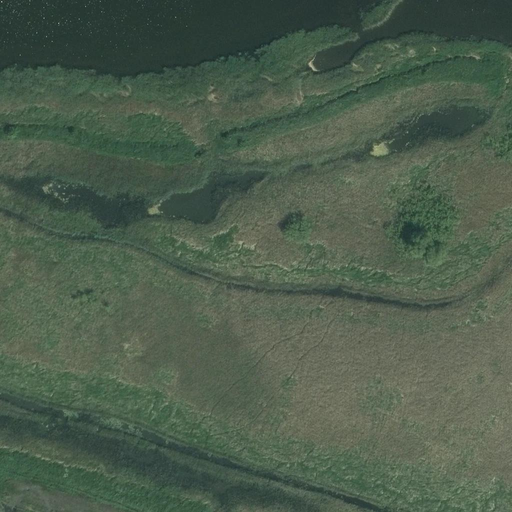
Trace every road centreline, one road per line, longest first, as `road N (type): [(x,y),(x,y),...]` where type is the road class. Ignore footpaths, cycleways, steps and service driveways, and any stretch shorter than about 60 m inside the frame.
road 1 (track): [(511,76),(437,69),(301,118),(168,152),(0,133)]
road 2 (track): [(0,456),(187,511)]
